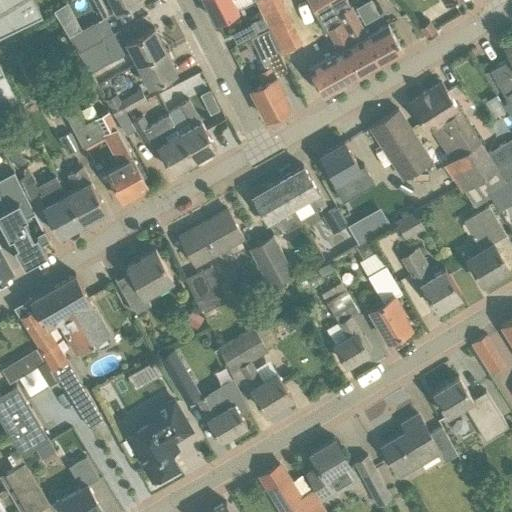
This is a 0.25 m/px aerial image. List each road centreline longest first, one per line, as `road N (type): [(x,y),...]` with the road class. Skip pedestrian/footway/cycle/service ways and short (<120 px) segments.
road 1 (residential): [(150,511),(511,299)]
road 2 (residential): [(0,293),(262,149)]
road 3 (residential): [(262,149),(506,11)]
road 4 (residential): [(262,149),(184,0)]
